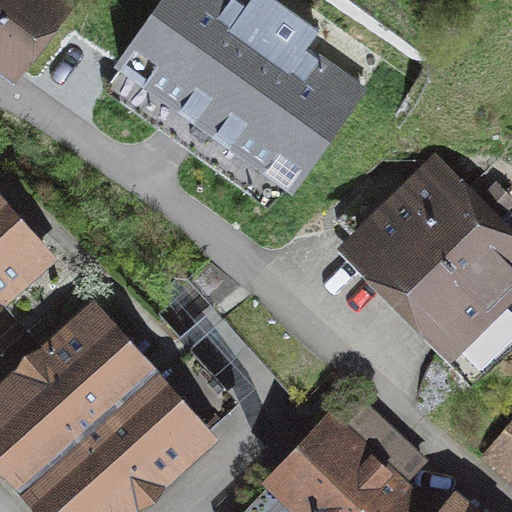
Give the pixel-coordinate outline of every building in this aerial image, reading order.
[(0,0),(0,51),(17,65),(56,14),(37,0),(0,0)] [(61,98),(186,191),(215,152),(184,128),(200,107),(259,151),(272,132),(164,52),(171,43),(113,0),(110,0),(91,26),(107,38),(61,98)] [(511,322),(511,314),(495,297),(511,280),(511,256),(432,176),(414,194),(389,169),(336,221),(480,368),(511,322)] [(0,200),(0,291),(40,256),(0,210),(0,200),(0,201),(0,200)] [(0,398),(0,453),(27,484),(152,371),(144,362),(139,366),(94,316),(0,398)] [(152,371),(27,484),(51,511),(116,511),(201,436),(156,385),(161,381),(152,371)] [(511,423),(490,450),(511,468),(511,423)] [(277,485),(306,511),(418,511),(422,509),(333,425),(291,471),(277,485)] [(306,511),(277,485),(251,511),(306,511)]
